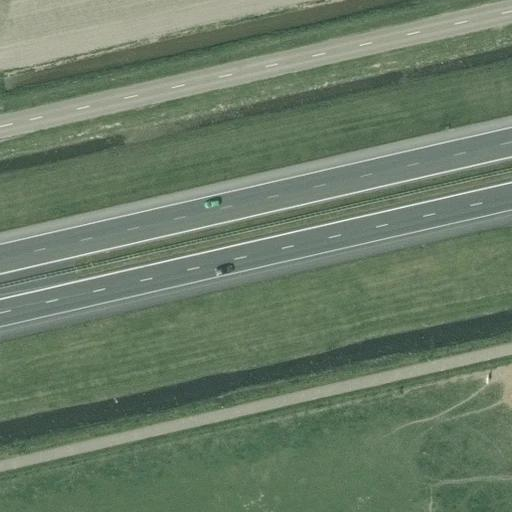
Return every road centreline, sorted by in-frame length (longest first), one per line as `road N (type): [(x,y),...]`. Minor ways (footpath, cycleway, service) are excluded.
road 1 (motorway): [(0,314),(511,197)]
road 2 (motorway): [(511,144),(0,260)]
road 3 (secondary): [(0,126),(511,11)]
